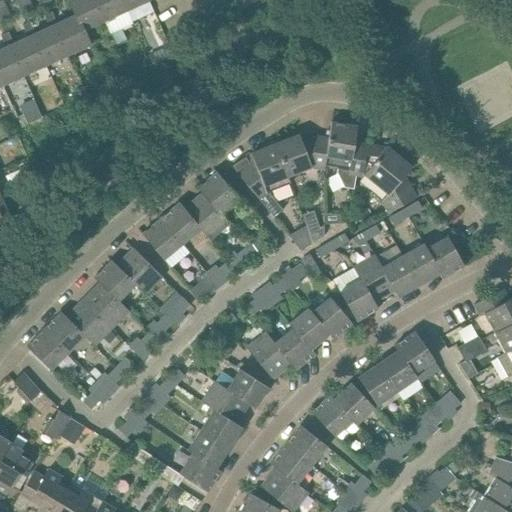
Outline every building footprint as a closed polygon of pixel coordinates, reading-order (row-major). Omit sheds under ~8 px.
[(71,0),(69,1),(75,15),(83,31),(106,21),(96,0),(71,0)] [(96,0),(106,21),(111,33),(133,23),(127,11),(122,0),(96,0)] [(122,0),(127,11),(149,0),(122,0)] [(202,0),(209,13),(230,4),(227,0),(202,0)] [(237,0),(236,1),(240,9),(258,0),(237,0)] [(54,25),(57,23),(52,12),(44,15),(49,27),(35,33),(32,34),(46,65),(68,55),(54,25)] [(90,45),(83,31),(75,15),(57,23),(54,25),(68,55),(90,45)] [(32,34),(35,33),(30,22),(22,25),(28,37),(14,43),(11,45),(24,75),(46,65),(32,34)] [(11,45),(14,43),(8,32),(1,35),(6,47),(0,49),(0,79),(2,85),(24,75),(11,45)] [(162,49),(148,56),(153,65),(166,58),(162,49)] [(87,98),(86,95),(83,87),(74,91),(77,99),(78,102),(87,98)] [(362,174),(366,144),(355,142),(357,126),(331,122),(329,138),(323,166),(337,168),(337,173),(344,187),(354,189),(356,176),(361,177),(362,174)] [(323,166),(329,138),(317,136),(302,142),(299,135),(274,144),(289,184),(291,183),(288,176),(310,167),(310,168),(322,170),(323,166)] [(269,192),(289,184),(274,144),(251,154),(232,165),(237,173),(271,213),(280,206),(271,196),(269,192)] [(366,154),(368,145),(366,144),(362,174),(363,174),(387,194),(381,200),(388,213),(416,197),(404,176),(411,167),(386,147),(378,156),(366,154)] [(219,213),(238,198),(216,172),(197,188),(202,193),(219,213)] [(228,224),(219,213),(202,193),(184,208),(200,229),(209,239),(228,224)] [(0,222),(7,219),(10,218),(0,196),(0,222)] [(404,209),(408,216),(422,208),(418,201),(404,209)] [(200,229),(184,208),(180,203),(161,218),(182,244),(200,229)] [(394,225),(408,216),(404,209),(390,217),(394,225)] [(163,259),(182,244),(161,218),(142,234),(163,259)] [(300,250),(312,243),(306,225),(289,235),(300,250)] [(379,232),(375,226),(375,225),(361,233),(366,241),(379,232)] [(265,232),(256,239),(262,249),(272,241),(265,232)] [(348,240),(346,237),(344,233),(329,241),(334,248),(348,240)] [(442,278),(464,266),(447,237),(426,249),(440,273),(442,278)] [(319,256),(334,248),(329,241),(315,248),(319,256)] [(440,273),(426,249),(424,244),(403,256),(419,285),(440,273)] [(246,247),(237,254),(243,263),(252,257),(246,247)] [(145,294),(163,277),(133,248),(116,265),(134,284),(145,294)] [(394,291),(382,268),(374,255),(353,267),(360,279),(375,302),(394,291)] [(398,297),(419,285),(403,256),(382,268),(394,291),(398,297)] [(134,284),(116,265),(111,260),(94,278),(99,283),(118,300),(134,284)] [(228,261),(218,268),(225,277),(235,270),(228,261)] [(299,280),(308,272),(302,263),(292,271),(299,280)] [(283,278),(273,285),(280,295),(289,287),(283,278)] [(378,308),(375,302),(360,279),(339,291),(356,321),(378,308)] [(129,310),(118,300),(99,283),(83,300),(112,328),(129,310)] [(200,283),(190,290),(196,299),(206,292),(200,283)] [(511,322),(511,297),(509,299),(503,288),(474,304),(480,315),(484,313),(494,331),(494,332),(511,322)] [(352,323),(339,308),(330,296),(311,312),(329,334),(332,339),(352,323)] [(182,313),(190,304),(182,297),(174,306),(182,313)] [(254,299),(244,307),(251,316),(261,308),(254,299)] [(95,346),(112,328),(83,300),(66,316),(84,336),(95,346)] [(329,334),(311,312),(307,308),(288,324),(292,328),(311,349),(329,334)] [(84,336),(66,316),(61,311),(44,329),(68,352),(84,336)] [(237,319),(234,316),(231,313),(219,325),(225,331),(237,319)] [(166,314),(157,323),(165,331),(174,322),(166,314)] [(511,322),(494,332),(494,331),(489,334),(493,341),(498,338),(505,352),(510,349),(511,348),(511,322)] [(315,354),(311,349),(292,328),(274,343),(291,364),(295,370),(315,354)] [(51,370),(68,352),(44,329),(27,346),(51,370)] [(208,347),(220,336),(214,330),(202,341),(208,347)] [(149,332),(140,341),(148,349),(157,339),(149,332)] [(413,373),(434,359),(415,332),(394,346),(397,351),(413,373)] [(291,364),(274,343),(265,333),(246,348),(273,379),(291,364)] [(457,347),(465,361),(465,362),(486,351),(478,336),(457,347)] [(505,352),(496,358),(507,377),(511,374),(511,348),(510,349),(505,352)] [(417,378),(413,373),(397,351),(378,364),(397,391),(417,378)] [(124,374),(132,366),(133,365),(124,358),(116,367),(124,374)] [(377,405),(397,391),(378,364),(358,377),(377,405)] [(116,367),(108,375),(116,383),(124,374),(116,367)] [(90,373),(96,379),(101,374),(94,368),(90,373)] [(176,385),(184,376),(176,368),(168,377),(176,385)] [(268,387),(240,369),(233,380),(222,372),(216,382),(227,389),(255,408),(268,387)] [(28,403),(40,392),(23,373),(13,381),(20,389),(17,391),(28,403)] [(168,377),(159,386),(168,394),(176,385),(168,377)] [(227,389),(216,382),(214,381),(201,402),(213,410),(236,424),(249,404),(227,389)] [(374,407),(365,397),(351,383),(333,399),(352,420),(355,424),(374,407)] [(169,396),(191,410),(198,399),(177,385),(169,396)] [(454,409),(460,403),(450,391),(443,396),(454,409)] [(91,393),(83,402),(91,411),(100,400),(91,393)] [(352,420),(333,399),(329,395),(311,412),(334,436),(352,420)] [(144,403),(135,412),(143,420),(152,411),(144,403)] [(438,408),(429,416),(436,425),(446,417),(438,408)] [(242,427),(236,424),(213,410),(200,430),(229,447),(242,427)] [(56,440),(70,417),(59,411),(54,420),(51,418),(43,432),(56,440)] [(127,421),(119,430),(127,437),(135,428),(127,421)] [(311,465),(327,446),(300,425),(285,444),(311,465)] [(216,468),(229,447),(200,430),(187,450),(193,453),(216,468)] [(403,439),(410,448),(419,440),(411,432),(403,439)] [(0,457),(9,442),(5,439),(0,436),(0,457)] [(403,439),(394,447),(402,455),(410,448),(403,439)] [(12,485),(18,489),(28,472),(27,471),(31,463),(23,458),(26,452),(9,442),(0,457),(0,490),(6,494),(12,485)] [(156,459),(132,443),(126,452),(151,468),(156,459)] [(296,483),(311,465),(285,444),(270,463),(276,468),(296,483)] [(511,450),(509,460),(497,457),(493,465),(511,473),(511,450)] [(221,471),(216,468),(193,453),(179,474),(184,476),(207,492),(221,471)] [(377,477),(384,471),(371,457),(365,463),(377,477)] [(184,476),(179,474),(156,459),(151,468),(178,486),(184,476)] [(511,511),(511,473),(493,465),(489,474),(495,478),(484,496),(510,511),(511,511)] [(446,467),(439,473),(449,484),(455,478),(446,467)] [(308,492),(296,483),(276,468),(261,486),(292,511),(308,492)] [(41,511),(53,511),(68,487),(59,481),(61,477),(48,469),(43,477),(34,471),(20,493),(42,507),(40,511),(41,511)] [(362,475),(355,484),(363,491),(371,482),(362,475)] [(79,493),(68,487),(53,511),(96,511),(98,510),(102,501),(81,489),(79,493)] [(421,488),(414,494),(424,506),(431,500),(421,488)] [(510,511),(484,496),(473,489),(469,496),(474,500),(466,511),(510,511)] [(275,511),(278,508),(254,495),(249,492),(238,511),(275,511)] [(113,511),(116,509),(102,501),(98,510),(97,511),(113,511)] [(346,511),(349,510),(340,503),(332,511),(346,511)]
